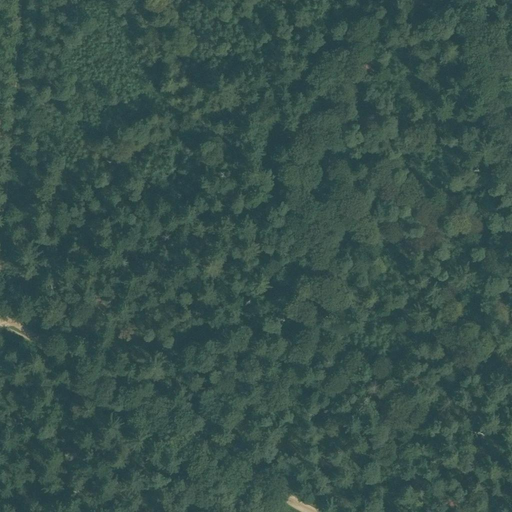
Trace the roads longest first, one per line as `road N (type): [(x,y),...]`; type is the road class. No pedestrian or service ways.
road 1 (track): [(2,311),(330,511)]
road 2 (track): [(511,192),(464,0)]
